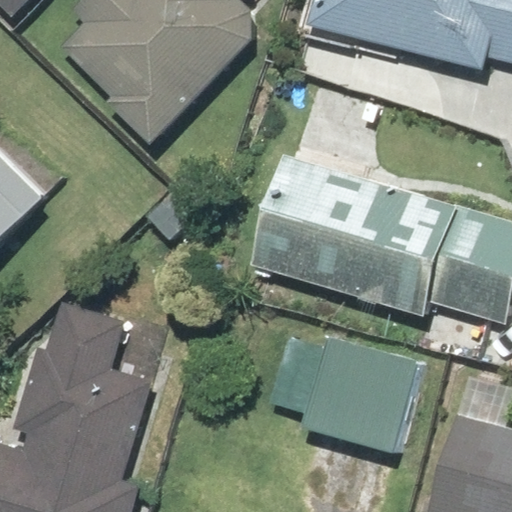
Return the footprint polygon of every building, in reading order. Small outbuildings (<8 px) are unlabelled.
[(18,0),(31,12),(42,0),(18,0)] [(104,0),(91,13),(107,30),(79,55),(161,144),(282,32),(252,0),(104,0)] [(511,0),(323,0),(317,24),(500,76),(504,60),(511,61),(511,0)] [(0,263),(61,199),(0,140),(0,263)] [(511,221),(287,157),(255,266),(441,320),(445,306),(511,324),(511,221)] [(21,451),(0,445),(0,511),(148,511),(155,488),(138,484),(165,381),(118,369),(132,318),(75,303),(64,345),(50,341),(21,451)] [(432,363),(340,338),(335,353),(300,343),(283,407),(320,417),(315,433),(406,457),(432,363)] [(511,511),(511,390),(484,382),(445,511),(511,511)]
